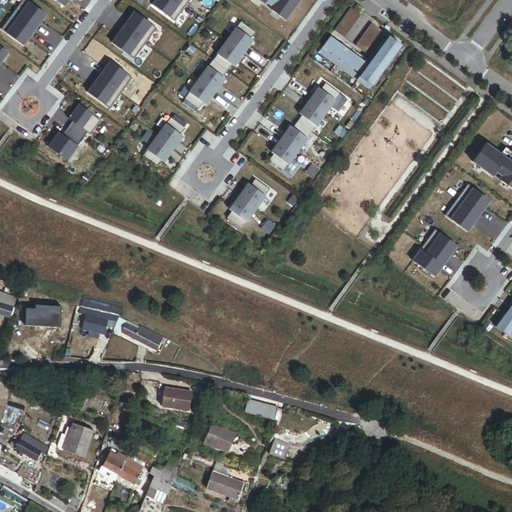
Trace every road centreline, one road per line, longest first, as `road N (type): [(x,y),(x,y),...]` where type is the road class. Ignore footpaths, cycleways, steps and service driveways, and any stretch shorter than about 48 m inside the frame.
road 1 (residential): [(0,364),(182,375),(379,427)]
road 2 (residential): [(329,0),(203,173)]
road 3 (residential): [(104,0),(28,106)]
